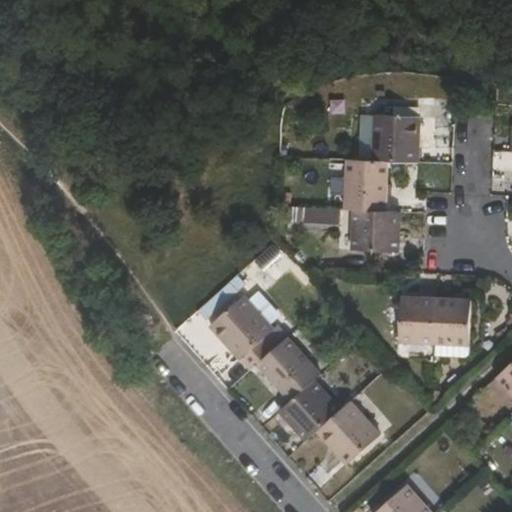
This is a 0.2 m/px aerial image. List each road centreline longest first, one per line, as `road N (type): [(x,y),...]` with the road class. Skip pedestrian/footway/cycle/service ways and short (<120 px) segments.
road 1 (residential): [(471,126),(469,235),(511,286)]
road 2 (residential): [(200,384),(312,511)]
